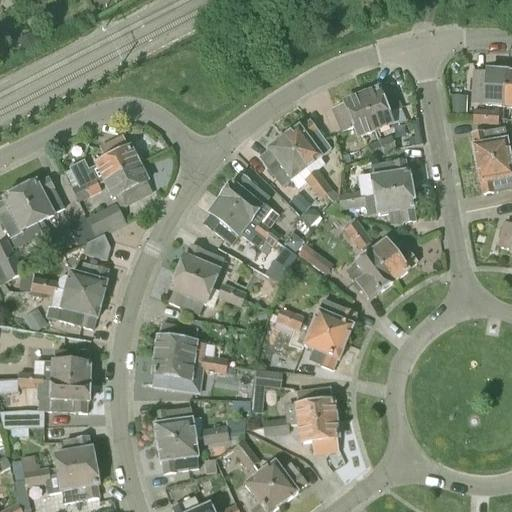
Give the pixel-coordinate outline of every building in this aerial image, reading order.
[(37,44),(31,34),(18,41),(24,51),(37,44)] [(504,111),(507,74),(487,73),(487,75),(475,74),(473,99),(485,99),(485,108),(502,109),(502,111),(504,111)] [(362,98),(377,135),(395,128),(390,116),(400,112),(391,88),(379,92),(379,91),(362,98)] [(466,117),(467,98),(449,97),(448,117),(466,117)] [(357,143),(377,135),(362,98),(344,105),(344,106),(334,110),(343,134),(352,131),(357,143)] [(485,126),(486,114),(473,113),(473,126),(485,126)] [(486,114),(485,126),(499,127),(499,114),(486,114)] [(283,140),(306,172),(331,154),(309,123),(300,130),(299,129),(283,140)] [(475,167),(511,160),(508,141),(507,141),(505,131),(471,137),(473,148),(472,149),(475,167)] [(380,143),(385,156),(397,151),(392,138),(380,143)] [(89,199),(101,193),(98,187),(103,185),(139,166),(130,150),(129,150),(124,140),(100,152),(105,163),(95,168),(95,169),(90,172),(85,163),(69,170),(70,172),(78,188),(83,186),(89,199)] [(290,184),(306,172),(283,140),(268,152),(269,153),(260,160),(275,181),(282,190),(290,184)] [(373,161),(385,156),(380,143),(368,148),(373,161)] [(511,187),(511,163),(511,160),(475,167),(478,186),(479,185),(481,197),(508,192),(510,192),(509,188),(511,187)] [(373,199),(412,193),(409,175),(408,175),(406,163),(369,169),(373,199)] [(139,166),(103,185),(112,202),(116,201),(121,210),(151,194),(146,184),(147,183),(139,166)] [(312,193),(324,183),(317,173),(304,183),(312,193)] [(220,201),(251,225),(265,208),(270,201),(252,186),(253,185),(241,176),(234,185),(233,185),(220,201)] [(40,250),(54,243),(48,230),(46,231),(43,225),(55,219),(54,217),(64,211),(54,191),(55,191),(49,179),(37,185),(36,184),(19,193),(41,234),(41,235),(35,238),(36,241),(40,250)] [(324,183),(312,193),(319,202),(332,192),(324,183)] [(16,251),(36,241),(35,238),(41,235),(41,234),(19,193),(2,202),(3,203),(0,204),(0,221),(10,241),(16,251)] [(373,199),(364,200),(365,209),(367,218),(376,217),(376,219),(389,217),(390,226),(403,225),(415,223),(414,212),(415,211),(412,193),(373,199)] [(365,209),(364,200),(363,194),(351,196),(353,211),(365,209)] [(353,211),(351,196),(338,197),(341,212),(342,212),(353,211)] [(257,230),(251,225),(220,201),(208,217),(209,218),(202,227),(214,237),(215,236),(232,250),(240,240),(255,252),(262,243),(272,231),(262,224),(257,230)] [(96,239),(125,224),(116,207),(87,221),(96,239)] [(301,217),(310,227),(319,218),(320,218),(314,212),(307,212),(301,217)] [(94,239),(84,219),(67,227),(77,248),(94,239)] [(351,244),(364,234),(356,224),(343,233),(351,244)] [(511,226),(506,225),(499,250),(510,253),(510,255),(511,255),(511,226)] [(272,251),(277,245),(282,239),(272,231),(262,243),(272,251)] [(364,234),(351,244),(360,255),(373,245),(364,234)] [(106,265),(110,250),(104,238),(87,246),(84,259),(106,265)] [(22,278),(24,276),(8,242),(0,246),(0,269),(7,285),(22,278)] [(370,254),(394,286),(394,285),(393,284),(408,274),(407,272),(416,265),(400,244),(393,250),(387,242),(370,254)] [(40,250),(47,264),(55,260),(61,256),(54,243),(40,250)] [(177,276),(214,291),(217,284),(226,262),(190,248),(186,259),(185,258),(177,276)] [(284,277),(296,258),(284,250),(271,267),(284,277)] [(332,269),(312,254),(306,263),(325,278),(332,269)] [(379,296),(394,286),(370,254),(353,266),(355,268),(346,275),(368,303),(378,295),(379,296)] [(57,292),(102,303),(106,284),(108,274),(83,267),(80,276),(70,273),(68,280),(65,279),(59,282),(58,285),(57,292)] [(264,276),(277,285),(284,277),(271,267),(264,276)] [(43,297),(46,282),(34,280),(31,273),(24,276),(22,278),(19,293),(31,295),(43,297)] [(206,309),(214,291),(177,276),(170,293),(172,294),(167,305),(178,310),(178,311),(199,319),(203,308),(206,309)] [(57,292),(58,285),(46,282),(43,297),(54,299),(52,310),(47,309),(45,320),(59,322),(93,332),(96,322),(97,322),(102,303),(57,292)] [(228,306),(235,291),(223,286),(220,293),(217,301),(228,306)] [(246,296),(235,291),(228,306),(240,311),(241,309),(246,296)] [(311,329),(347,345),(354,329),(352,328),(356,318),(332,307),(328,316),(318,312),(311,329)] [(286,329),(292,315),(281,310),(275,325),(286,329)] [(34,335),(47,328),(37,312),(25,320),(34,335)] [(266,322),(265,313),(256,314),(257,323),(266,322)] [(292,315),(286,329),(299,335),(305,320),(292,315)] [(155,359),(195,365),(202,366),(203,358),(205,346),(197,345),(199,334),(161,329),(159,341),(158,341),(155,359)] [(339,364),(347,345),(311,329),(302,349),(312,354),(308,363),(321,368),(333,373),(337,363),(339,364)] [(44,384),(90,386),(91,366),(89,366),(89,355),(63,354),(56,354),(55,366),(45,365),(44,376),(44,383),(44,384)] [(215,360),(203,358),(202,366),(201,371),(201,373),(213,375),(215,360)] [(181,384),(192,385),(195,365),(155,359),(153,378),(154,378),(152,390),(179,394),(181,384)] [(215,360),(213,375),(226,377),(227,367),(228,362),(215,360)] [(281,391),(282,376),(256,373),(254,388),(281,391)] [(31,391),(32,376),(19,375),(18,391),(31,391)] [(44,383),(44,376),(32,376),(31,391),(39,391),(38,414),(61,415),(88,416),(88,403),(89,403),(90,386),(44,384),(44,383)] [(297,426),(335,421),(333,403),(332,404),(330,392),(296,396),(297,406),(294,406),(297,426)] [(262,416),(264,403),(253,402),(252,415),(262,416)] [(250,413),(250,403),(232,403),(232,413),(250,413)] [(192,441),(196,440),(193,421),(191,421),(190,412),(156,416),(157,426),(156,426),(158,446),(192,441)] [(10,431),(27,430),(26,413),(0,414),(0,419),(2,432),(10,431)] [(245,433),(247,420),(226,422),(229,434),(245,433)] [(274,422),(276,437),(290,435),(287,420),(274,422)] [(335,421),(297,426),(299,447),(312,446),(313,459),(338,456),(337,441),(338,441),(335,421)] [(264,439),(276,437),(274,422),(262,424),(264,439)] [(214,430),(217,446),(229,444),(227,429),(214,430)] [(204,448),(217,446),(214,430),(202,432),(204,448)] [(192,441),(158,446),(162,477),(176,475),(188,473),(187,462),(199,461),(196,440),(192,441)] [(49,478),(95,469),(92,451),(90,451),(88,441),(62,445),(63,454),(53,456),(55,472),(48,473),(49,478)] [(238,461),(250,452),(243,443),(231,452),(238,461)] [(250,452),(238,461),(247,473),(259,463),(250,452)] [(15,484),(24,482),(23,474),(21,463),(12,465),(15,484)] [(260,476),(283,506),(297,495),(296,494),(306,487),(297,476),(289,467),(281,473),(274,465),(260,476)] [(48,470),(34,472),(37,487),(53,485),(54,497),(62,495),(64,505),(99,499),(97,488),(98,488),(95,469),(49,478),(48,473),(48,470)] [(37,487),(34,472),(23,474),(24,482),(26,489),(32,488),(37,487)] [(275,511),(283,506),(260,476),(244,488),(251,497),(244,502),(242,504),(248,511),(275,511)] [(211,511),(209,508),(200,511),(195,500),(172,511),(171,511),(211,511)]
